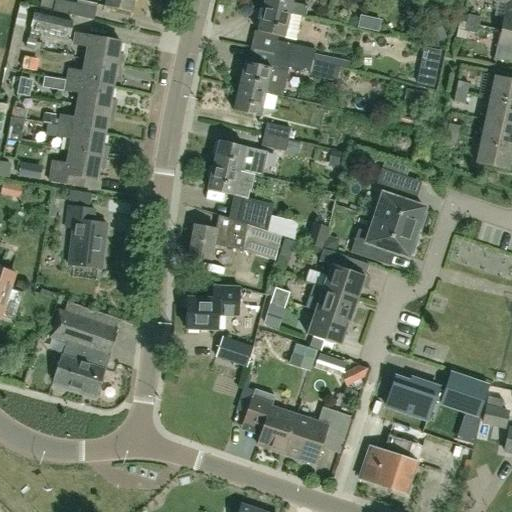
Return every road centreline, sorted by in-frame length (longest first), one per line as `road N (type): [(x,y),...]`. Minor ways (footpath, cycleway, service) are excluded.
road 1 (unclassified): [(137,443),(160,174),(196,0)]
road 2 (residential): [(378,357),(393,293),(430,280),(450,203),(511,215)]
road 3 (tertiary): [(349,511),(137,443)]
road 4 (tertiary): [(137,443),(57,450),(0,425)]
